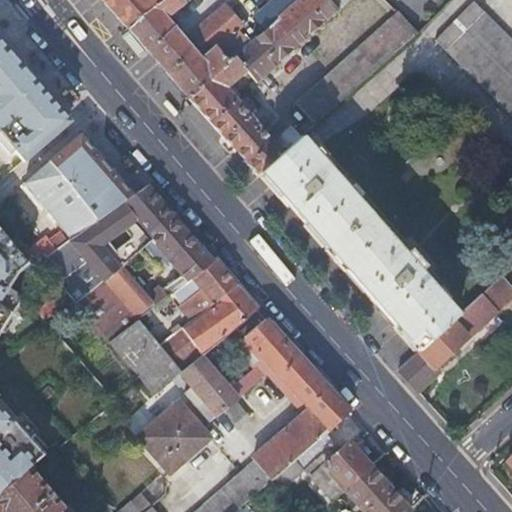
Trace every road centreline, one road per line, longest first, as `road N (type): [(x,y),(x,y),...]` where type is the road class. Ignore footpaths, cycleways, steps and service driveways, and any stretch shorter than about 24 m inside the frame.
road 1 (primary): [(451,471),(109,87)]
road 2 (primary): [(24,0),(109,87)]
